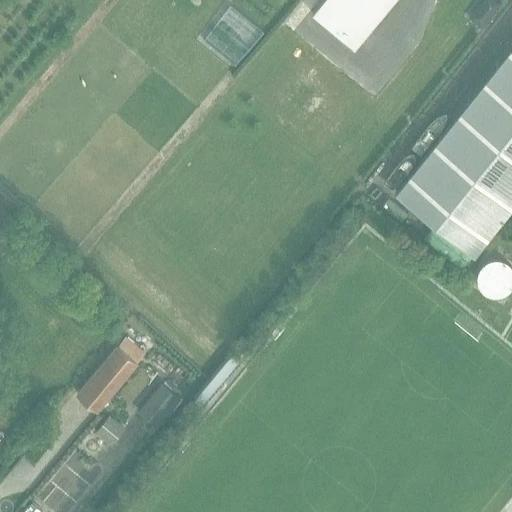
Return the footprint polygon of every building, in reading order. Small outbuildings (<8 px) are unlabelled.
[(319,0),(310,12),(354,48),(379,17),(392,0),(319,0)] [(234,65),(263,32),(230,5),(203,40),(234,65)] [(473,252),(511,203),(511,41),(395,189),(473,252)] [(283,73),(329,112),(352,84),(306,45),(283,73)] [(97,411),(138,362),(116,344),(75,393),(97,411)] [(193,398),(203,406),(242,359),(233,351),(193,398)] [(156,426),(180,398),(161,382),(137,410),(156,426)] [(95,431),(111,445),(125,428),(109,415),(95,431)] [(20,502),(30,511),(48,494),(39,484),(20,502)]
